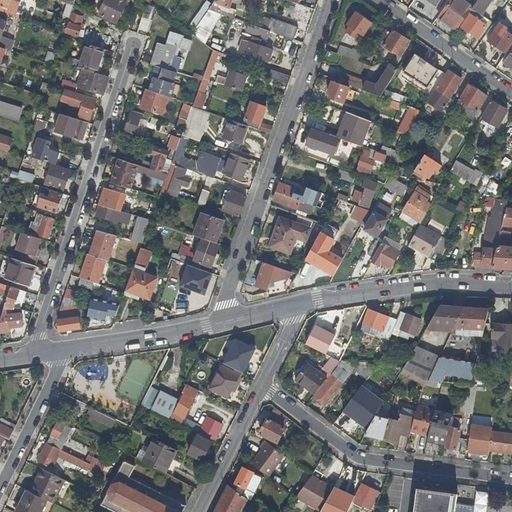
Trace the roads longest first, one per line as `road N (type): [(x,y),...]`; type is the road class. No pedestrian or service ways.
road 1 (residential): [(228,320),(224,303),(331,0)]
road 2 (residential): [(40,354),(40,328),(131,48)]
road 3 (residential): [(511,480),(356,457),(261,385)]
road 4 (tertiary): [(290,305),(428,283),(511,286)]
road 5 (tertiary): [(57,351),(228,320)]
road 6 (residential): [(375,0),(511,97)]
road 7 (residential): [(0,488),(57,372),(57,351)]
road 8 (residential): [(198,511),(261,385)]
